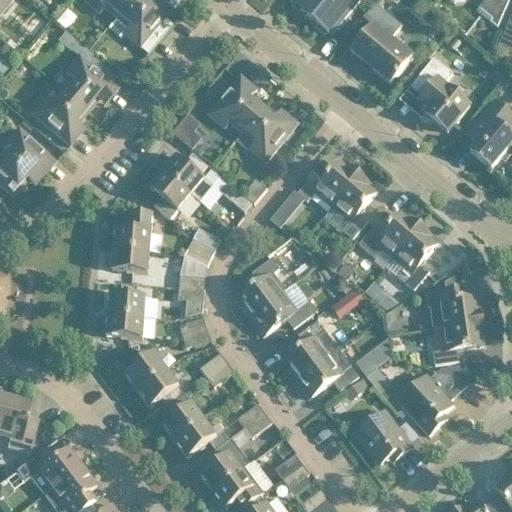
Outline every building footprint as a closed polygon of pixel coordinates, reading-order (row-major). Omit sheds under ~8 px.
[(0,0),(0,11),(3,14),(11,3),(7,0),(0,0)] [(115,21),(132,0),(84,0),(82,3),(92,11),(97,6),(115,21)] [(147,57),(174,25),(166,18),(171,12),(161,4),(156,10),(144,0),(132,0),(115,21),(134,36),(129,42),(147,57)] [(363,0),(289,0),(290,1),(290,3),(291,5),(292,7),(293,9),(306,20),(307,18),(331,38),(363,0)] [(483,0),(487,3),(477,14),(498,31),(511,0),(483,0)] [(373,29),(352,55),(391,88),(413,61),(391,42),(402,29),(376,7),(364,21),(373,29)] [(109,102),(117,92),(91,70),(97,63),(76,45),(69,52),(79,60),(70,70),(76,76),(61,94),(87,116),(103,97),(109,102)] [(419,104),(419,105),(416,109),(423,115),(419,120),(426,125),(434,124),(448,136),(471,109),(445,87),(453,77),(435,62),(407,94),(419,104)] [(243,136),(265,110),(247,95),(252,89),(241,80),(209,118),(220,127),(225,121),(243,136)] [(72,134),(87,116),(61,94),(46,112),(40,107),(31,117),(70,149),(78,139),(72,134)] [(511,117),(495,104),(494,105),(476,127),(486,136),(470,155),(492,173),(502,161),(506,165),(511,157),(511,149),(511,148),(511,138),(507,134),(511,128),(511,117)] [(283,125),(265,110),(243,136),(261,151),(256,157),(266,166),(298,127),(288,119),(283,125)] [(5,153),(0,158),(0,179),(3,183),(0,186),(0,188),(12,200),(36,175),(41,180),(54,166),(18,132),(2,150),(5,153)] [(177,159),(164,175),(192,199),(201,206),(214,190),(205,183),(202,180),(209,171),(193,158),(186,167),(177,159)] [(295,194),(285,207),(294,214),(304,202),(308,205),(315,197),(333,211),(360,179),(350,171),(348,173),(340,165),(328,180),(319,173),(318,172),(298,196),(295,194)] [(192,199),(164,175),(150,192),(162,201),(154,210),(171,224),(192,199)] [(360,179),(333,211),(350,226),(343,235),(353,243),(368,225),(359,217),(377,196),(368,189),(370,187),(360,179)] [(255,208),(268,193),(257,184),(244,199),(253,207),(255,208)] [(253,207),(244,199),(228,186),(220,195),(245,216),(253,207)] [(127,216),(126,233),(116,232),(114,253),(150,256),(153,218),(127,216)] [(375,230),(359,248),(376,262),(383,253),(394,263),(421,230),(411,222),(410,224),(401,217),(384,237),(375,230)] [(421,230),(394,263),(405,272),(398,281),(415,294),(430,276),(437,268),(435,266),(434,269),(426,262),(438,247),(429,240),(431,238),(421,230)] [(199,233),(194,243),(216,255),(222,244),(199,233)] [(208,271),(216,255),(194,243),(185,259),(208,271)] [(148,277),(150,256),(114,253),(112,274),(148,277)] [(251,321),(284,297),(287,294),(274,277),(280,273),(272,262),(252,277),(260,286),(236,304),(244,315),(245,313),(251,321)] [(205,294),(206,282),(181,280),(180,292),(205,294)] [(447,294),(425,298),(427,311),(431,310),(434,333),(441,332),(483,326),(481,313),(479,313),(477,302),(460,305),(457,283),(455,280),(446,286),(447,294)] [(203,317),(205,294),(180,292),(179,304),(187,304),(186,320),(203,317)] [(297,314),(284,297),(251,321),(257,329),(255,330),(263,341),(287,323),(294,332),(318,315),(310,304),(297,314)] [(110,298),(108,319),(145,322),(146,301),(110,298)] [(143,343),(145,322),(108,319),(107,340),(143,343)] [(208,334),(204,322),(180,330),(183,341),(208,334)] [(297,383),(330,359),(339,353),(326,335),(318,325),(299,339),(306,349),(282,366),(290,377),(291,376),(297,383)] [(445,354),(433,356),(435,369),(459,365),(457,353),(484,350),(483,339),(485,338),(483,326),(441,332),(445,354)] [(211,345),(208,334),(183,341),(187,352),(211,345)] [(340,395),(359,381),(339,353),(330,359),(297,383),(303,391),(302,392),(309,403),(333,385),(340,395)] [(138,395),(167,373),(154,356),(125,378),(138,395)] [(207,382),(228,367),(220,358),(200,373),(207,382)] [(215,392),(235,377),(228,367),(207,382),(215,392)] [(460,370),(441,373),(439,375),(462,384),(460,370)] [(186,398),(167,373),(138,395),(150,412),(162,403),(169,411),(186,398)] [(467,390),(462,384),(439,375),(430,383),(450,405),(467,390)] [(427,380),(418,388),(417,387),(416,387),(415,386),(413,386),(412,386),(411,386),(409,387),(409,388),(408,388),(407,389),(407,390),(406,391),(406,392),(406,394),(407,395),(407,396),(408,397),(399,406),(430,440),(448,423),(444,419),(454,409),(450,405),(430,383),(427,380)] [(357,387),(344,397),(352,407),(365,398),(372,393),(364,382),(357,387)] [(175,445),(204,424),(186,398),(169,411),(175,420),(163,429),(175,445)] [(31,405),(8,399),(0,426),(0,438),(10,441),(7,452),(30,458),(37,431),(25,428),(31,405)] [(245,433),(265,418),(258,408),(238,423),(245,433)] [(379,470),(390,462),(393,466),(413,452),(386,415),(375,423),(375,422),(374,421),(373,420),(371,420),(370,420),(369,420),(368,420),(367,421),(366,422),(365,422),(364,423),(364,425),(364,426),(364,427),(364,428),(364,429),(365,430),(355,438),(379,470)] [(252,442),(273,427),(265,418),(245,433),(252,442)] [(219,426),(211,432),(204,424),(175,445),(188,462),(209,446),(215,455),(231,443),(219,426)] [(231,443),(215,455),(208,461),(214,469),(200,479),(213,496),(242,474),(250,468),(232,443),(231,443)] [(43,499),(44,498),(82,470),(67,450),(48,465),(41,455),(14,475),(22,486),(30,480),(43,499)] [(283,483),(303,468),(296,459),(276,474),(283,483)] [(290,493),(310,478),(303,468),(283,483),(290,493)] [(96,489),(82,470),(44,498),(54,511),(85,511),(96,504),(89,494),(96,489)] [(242,474),(213,496),(224,511),(226,511),(236,505),(241,511),(244,511),(261,500),(265,497),(258,487),(246,471),(242,474)] [(511,511),(511,476),(504,482),(505,484),(496,491),(511,511)] [(322,494),(301,509),(303,511),(335,511),(329,504),(322,494)] [(269,511),(261,500),(244,511),(269,511)]
